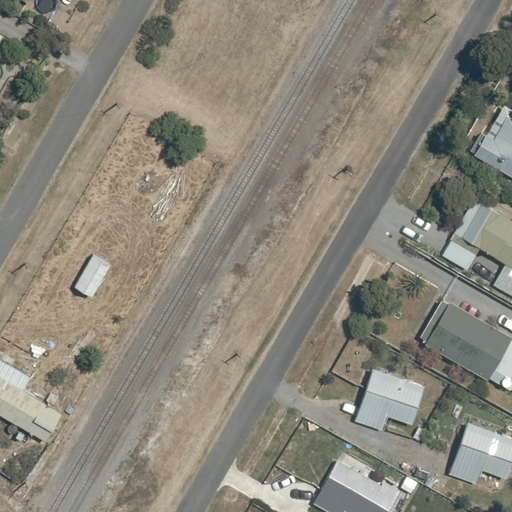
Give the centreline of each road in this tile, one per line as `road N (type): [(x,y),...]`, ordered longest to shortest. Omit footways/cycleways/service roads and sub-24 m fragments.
road 1 (residential): [(196,511),(493,0)]
road 2 (residential): [(0,244),(141,0)]
